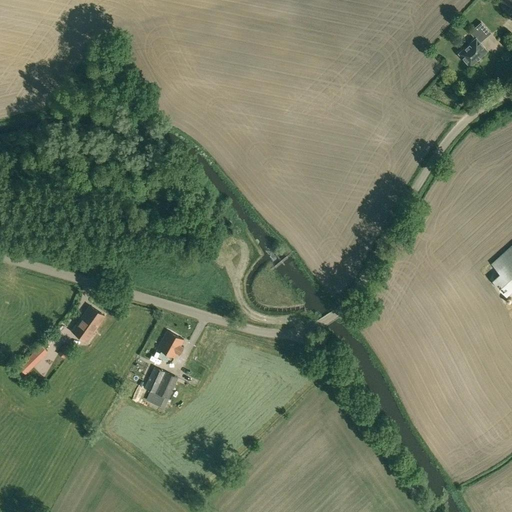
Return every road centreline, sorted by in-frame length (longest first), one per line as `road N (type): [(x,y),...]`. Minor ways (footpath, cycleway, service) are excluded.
road 1 (unclassified): [(295,332),(339,310),(444,142),(483,105),(511,91)]
road 2 (unclassified): [(0,256),(265,333),(295,332)]
road 3 (unclassified): [(430,511),(324,356),(295,332)]
